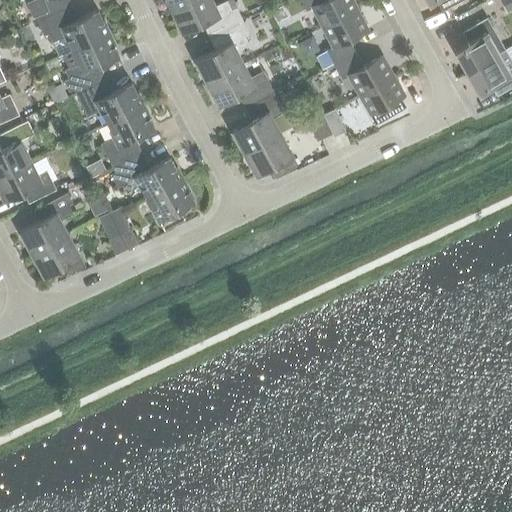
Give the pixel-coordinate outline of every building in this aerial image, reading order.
[(41,0),(27,6),(31,17),(64,4),(62,0),(41,0)] [(165,0),(170,9),(189,0),(165,0)] [(213,6),(210,0),(189,0),(170,9),(180,32),(205,20),(210,30),(239,17),(235,6),(230,8),(226,0),(213,6)] [(310,7),(320,27),(356,9),(351,0),(298,0),(304,10),(310,7)] [(511,9),(511,0),(499,0),(506,12),(511,9)] [(366,28),(356,9),(320,27),(330,47),(324,50),(332,64),(354,52),(347,38),(366,28)] [(70,50),(107,33),(97,10),(71,21),(67,11),(37,24),(42,35),(47,33),(51,41),(64,36),(70,50)] [(467,43),(453,50),(465,71),(497,53),(504,49),(486,18),(461,32),(467,43)] [(194,60),(205,82),(241,64),(234,50),(247,43),(243,35),(247,33),(242,22),(213,37),(218,47),(194,60)] [(20,28),(24,35),(30,32),(27,25),(20,28)] [(118,56),(107,33),(70,50),(71,51),(62,54),(68,67),(63,69),(67,78),(63,80),(67,91),(97,77),(92,67),(118,56)] [(346,75),(357,95),(392,75),(381,55),(362,66),(354,52),(332,64),(340,79),(346,75)] [(465,71),(477,92),(491,84),(497,95),(511,86),(511,71),(508,74),(497,53),(465,71)] [(248,77),(241,64),(205,82),(216,104),(241,92),(246,102),(271,89),(261,71),(248,77)] [(403,94),(392,75),(357,95),(368,114),(370,113),(376,122),(373,124),(374,125),(404,107),(402,108),(396,98),(403,94)] [(98,109),(105,123),(142,105),(130,82),(106,95),(100,85),(76,97),(85,116),(98,109)] [(0,97),(0,122),(17,115),(8,94),(0,97)] [(242,152),(278,132),(291,125),(273,94),(249,107),(254,117),(230,130),(242,152)] [(153,127),(142,105),(105,123),(112,137),(99,143),(109,162),(133,150),(128,140),(153,127)] [(333,108),(321,114),(332,136),(344,131),(333,108)] [(305,118),(315,140),(330,133),(319,111),(305,118)] [(0,148),(0,170),(26,158),(18,140),(32,133),(26,121),(0,133),(0,148),(0,149),(0,148)] [(296,164),(278,132),(242,152),(254,174),(279,161),(284,171),(296,164)] [(137,185),(145,198),(181,178),(168,156),(144,170),(137,158),(109,174),(116,186),(120,184),(125,192),(137,185)] [(35,175),(26,158),(0,170),(0,195),(3,201),(22,192),(27,203),(54,189),(45,170),(35,175)] [(193,200),(181,178),(145,198),(163,230),(174,223),(169,214),(193,200)] [(30,253),(66,234),(58,220),(71,213),(67,205),(71,202),(65,192),(37,208),(42,218),(18,231),(30,253)] [(108,212),(118,234),(129,230),(118,207),(108,212)] [(118,234),(108,212),(97,216),(108,239),(118,234)] [(83,265),(66,234),(30,253),(42,275),(66,262),(72,272),(83,265)]
